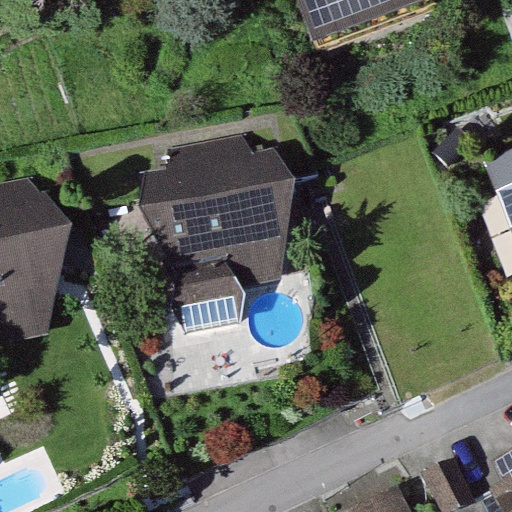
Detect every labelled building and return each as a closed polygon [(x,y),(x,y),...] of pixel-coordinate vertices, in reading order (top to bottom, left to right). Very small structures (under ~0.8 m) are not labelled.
[(290,0),(314,57),(445,3),(444,0),(290,0)] [(141,160),(139,214),(188,299),(274,281),(300,181),(258,136),(141,160)] [(511,155),(494,163),(511,205),(511,155)] [(0,199),(0,348),(48,339),(77,237),(34,192),(0,199)] [(511,456),(491,467),(511,509),(511,456)] [(414,511),(407,490),(356,508),(356,511),(414,511)]
